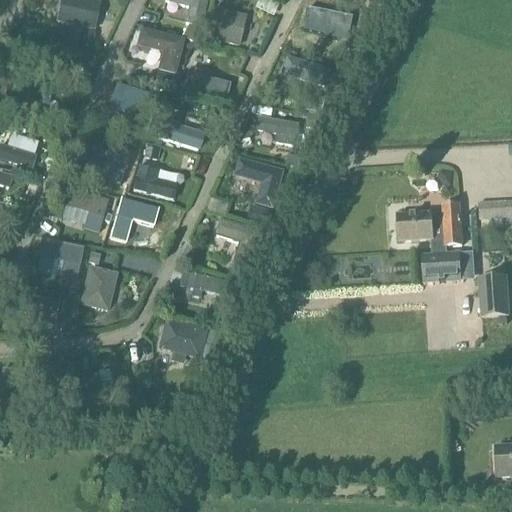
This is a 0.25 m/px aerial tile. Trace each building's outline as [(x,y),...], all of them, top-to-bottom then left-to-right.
[(80,0),(59,0),(55,22),(93,30),(99,4),(80,0)] [(163,0),(163,3),(188,9),(184,25),(199,29),(206,0),(163,0)] [(211,11),(205,39),(237,47),(244,18),(211,11)] [(341,44),(348,22),(311,11),(304,33),(341,44)] [(188,28),(182,39),(194,46),(201,34),(188,28)] [(182,41),(139,30),(135,47),(161,54),(157,71),(173,75),(182,41)] [(84,31),(81,44),(92,46),(94,34),(84,31)] [(0,54),(0,70),(7,72),(10,57),(0,54)] [(32,62),(28,77),(70,86),(73,72),(47,66),(48,60),(40,58),(39,64),(32,62)] [(187,76),(184,92),(226,102),(230,87),(201,80),(203,73),(194,71),(192,77),(187,76)] [(330,73),(326,85),(340,89),(343,77),(330,73)] [(158,75),(155,87),(170,90),(173,78),(158,75)] [(182,97),(186,78),(177,76),(173,95),(182,97)] [(155,95),(117,85),(111,107),(117,108),(129,111),(149,117),(155,95)] [(171,103),(169,112),(181,115),(183,106),(171,103)] [(308,115),(304,129),(317,133),(321,119),(308,115)] [(293,125),(258,119),(255,132),(275,135),(274,144),(289,147),(293,125)] [(0,162),(32,173),(37,158),(34,157),(6,148),(0,146),(0,162)] [(146,149),(144,161),(157,163),(159,152),(146,149)] [(287,158),(284,168),(298,171),(301,161),(287,158)] [(282,172),(237,160),(232,177),(260,185),(255,206),(271,210),(282,172)] [(156,183),(158,174),(139,169),(134,193),(173,202),(176,188),(156,183)] [(0,174),(0,188),(8,191),(13,179),(0,174)] [(439,174),(438,182),(443,188),(451,188),(452,175),(439,174)] [(67,194),(63,209),(88,216),(84,232),(98,236),(102,219),(106,204),(67,194)] [(121,202),(111,240),(125,244),(131,223),(152,229),(157,212),(121,202)] [(511,202),(478,204),(480,222),(511,220),(511,202)] [(459,207),(443,208),(443,222),(445,240),(446,249),(462,248),(459,207)] [(256,209),(252,225),(264,228),(269,213),(256,209)] [(431,216),(397,218),(399,245),(432,243),(432,241),(445,240),(443,222),(431,222),(431,216)] [(259,233),(219,221),(215,236),(239,243),(232,265),(248,270),(259,233)] [(432,241),(432,243),(433,258),(422,259),(424,285),(460,283),(459,257),(446,257),(446,249),(445,240),(432,241)] [(83,250),(41,242),(38,259),(64,264),(61,281),(76,284),(83,250)] [(90,255),(88,266),(97,268),(100,258),(90,255)] [(88,268),(79,306),(107,312),(116,275),(88,268)] [(228,283),(182,274),(179,287),(193,289),(191,297),(199,299),(201,291),(226,296),(228,283)] [(482,320),(509,318),(506,280),(479,281),(482,320)] [(57,303),(18,295),(14,311),(29,314),(27,323),(52,328),(57,303)] [(61,301),(58,313),(69,315),(71,303),(61,301)] [(208,314),(203,324),(214,330),(220,320),(222,315),(211,309),(208,314)] [(166,322),(159,349),(198,360),(205,333),(166,322)] [(207,333),(203,348),(199,362),(212,365),(215,351),(219,336),(207,333)] [(112,396),(95,399),(97,413),(130,408),(123,367),(107,370),(112,396)] [(48,369),(49,395),(40,395),(40,404),(49,404),(50,411),(71,410),(70,368),(48,369)] [(18,372),(1,370),(0,386),(0,410),(15,412),(18,372)] [(92,395),(77,398),(80,416),(96,413),(92,395)] [(142,401),(133,402),(135,416),(144,415),(142,401)] [(497,480),(511,479),(511,448),(495,449),(497,480)]
